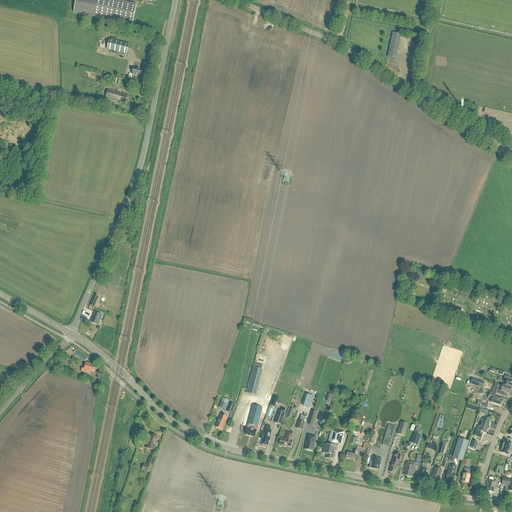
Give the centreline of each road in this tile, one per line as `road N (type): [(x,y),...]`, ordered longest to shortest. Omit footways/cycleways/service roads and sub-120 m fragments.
road 1 (tertiary): [(476,499),(215,443),(167,417),(70,334)]
road 2 (unclassified): [(70,334),(137,175),(176,0)]
road 3 (unclassified): [(511,160),(336,42),(233,0)]
